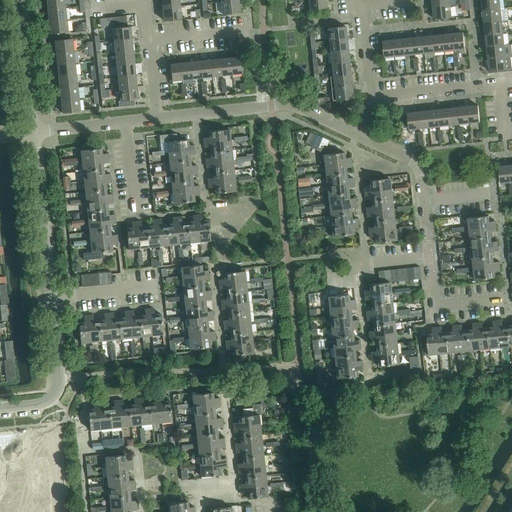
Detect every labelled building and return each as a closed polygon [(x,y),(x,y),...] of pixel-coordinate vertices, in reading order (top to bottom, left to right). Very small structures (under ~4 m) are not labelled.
[(46,0),(47,9),(65,7),(63,0),(46,0)] [(178,0),(161,0),(162,8),(180,6),(178,0)] [(238,0),(236,0),(221,2),(222,14),(239,12),(238,0)] [(324,0),(308,0),(309,10),(326,8),(324,0)] [(481,0),(483,11),(501,9),(501,10),(505,9),(503,0),(481,0)] [(180,6),(162,8),(163,20),(181,19),(180,6)] [(451,6),(433,7),(435,20),(452,18),(451,6)] [(47,9),(49,21),(66,19),(65,7),(47,9)] [(501,9),(483,11),(484,23),(502,21),(501,10),(501,9)] [(126,16),(111,18),(112,28),(114,41),(131,39),(130,27),(127,27),(126,16)] [(66,19),(49,21),(50,34),(67,32),(66,19)] [(502,21),(484,23),(486,35),(503,33),(502,21)] [(329,40),(346,38),(345,26),(328,28),(329,40)] [(453,33),(455,50),(465,49),(464,32),(453,33)] [(443,34),(445,51),(455,50),(453,33),(443,34)] [(487,47),(504,45),(503,33),(486,35),(487,47)] [(433,35),(435,52),(445,51),(443,34),(433,35)] [(423,36),(425,53),(435,52),(433,35),(423,36)] [(413,37),(415,54),(425,53),(423,36),(413,37)] [(403,38),(405,55),(415,54),(413,37),(403,38)] [(56,53),(73,51),(72,38),(54,40),(56,53)] [(346,38),(329,40),(330,52),(348,50),(346,38)] [(393,39),(395,56),(405,55),(403,38),(393,39)] [(131,39),(114,41),(115,53),(132,51),(131,39)] [(395,56),(393,39),(383,41),(385,57),(395,56)] [(504,45),(487,47),(488,59),(506,57),(504,45)] [(348,50),(330,52),(332,64),(349,62),(348,50)] [(56,53),(57,65),(75,63),(73,51),(56,53)] [(132,51),(115,53),(116,65),(134,63),(132,51)] [(230,58),(232,74),(242,73),(240,57),(230,58)] [(506,57),(488,59),(489,71),(507,69),(506,57)] [(220,59),(222,75),(232,74),(230,58),(220,59)] [(210,60),(212,76),(222,75),(220,59),(210,60)] [(200,61),(202,77),(212,76),(210,60),(200,61)] [(190,62),(192,78),(202,77),(200,61),(190,62)] [(192,78),(190,62),(180,63),(182,80),(192,78)] [(332,64),(333,75),(333,76),(350,74),(349,62),(332,64)] [(57,65),(58,77),(76,75),(75,63),(57,65)] [(134,63),(116,65),(118,77),(135,75),(134,63)] [(172,81),(182,80),(180,63),(170,64),(172,81)] [(333,76),(333,75),(329,76),(331,88),(351,86),(350,74),(333,76)] [(58,77),(59,89),(77,87),(76,75),(58,77)] [(135,75),(118,77),(119,88),(136,87),(135,75)] [(351,86),(331,88),(332,101),(353,99),(351,86)] [(61,101),(78,99),(77,87),(59,89),(61,101)] [(136,87),(119,88),(120,101),(137,99),(136,87)] [(316,98),(317,105),(329,103),(329,97),(316,98)] [(78,99),(61,101),(62,113),(80,111),(78,99)] [(467,106),(469,123),(480,122),(478,105),(467,106)] [(458,107),(459,124),(469,123),(467,106),(458,107)] [(459,124),(458,107),(448,108),(449,125),(459,124)] [(439,126),(449,125),(448,108),(438,109),(439,126)] [(430,127),(439,126),(438,109),(428,110),(430,127)] [(420,128),(430,127),(428,110),(418,112),(420,128)] [(420,128),(418,112),(408,113),(409,129),(420,128)] [(204,143),(230,140),(229,129),(208,131),(209,138),(203,138),(204,143)] [(168,152),(194,149),(194,145),(188,145),(187,139),(177,140),(176,133),(159,135),(160,143),(167,142),(168,152)] [(323,152),(329,141),(314,135),(309,146),(323,152)] [(230,140),(204,143),(204,148),(210,147),(211,152),(231,150),(230,140)] [(82,161),(108,158),(107,153),(101,154),(100,148),(91,149),(90,146),(80,147),(81,150),(82,161)] [(169,162),(190,160),(189,155),(195,154),(194,149),(168,152),(169,162)] [(231,150),(211,152),(211,158),(205,159),(206,163),(232,160),(231,150)] [(324,165),(351,162),(350,158),(344,158),(344,152),(323,154),(324,165)] [(83,171),(103,169),(102,164),(108,163),(108,158),(82,161),(83,171)] [(190,160),(169,162),(170,172),(196,169),(196,165),(190,165),(190,160)] [(232,160),(206,163),(206,168),(212,167),(213,173),(234,170),(232,160)] [(351,162),(324,165),(325,175),(346,173),(346,168),(351,167),(351,162)] [(511,182),(509,165),(499,167),(500,183),(511,182)] [(103,169),(83,171),(84,181),(110,178),(110,173),(103,174),(103,169)] [(196,169),(170,172),(171,182),(192,180),(191,175),(197,174),(196,169)] [(234,170),(213,173),(213,178),(208,178),(208,183),(235,181),(234,170)] [(346,173),(325,175),(326,185),(353,183),(352,178),(347,179),(346,173)] [(110,178),(84,181),(85,191),(105,189),(104,184),(111,183),(110,178)] [(309,178),(297,179),(298,187),(310,185),(309,178)] [(364,192),(390,189),(389,178),(369,181),(369,187),(363,188),(364,192)] [(192,180),(171,182),(172,193),(199,190),(198,185),(192,186),(192,180)] [(235,181),(208,183),(209,188),(215,188),(215,193),(236,191),(235,181)] [(353,183),(326,185),(328,196),(348,194),(348,188),(353,187),(353,183)] [(306,188),(298,189),(299,196),(307,196),(306,188)] [(105,189),(85,191),(86,201),(112,199),(112,194),(106,194),(105,189)] [(371,201),(391,199),(390,189),(364,192),(364,197),(371,196),(371,201)] [(199,190),(172,193),(174,203),(194,201),(193,195),(199,195),(199,190)] [(348,194),(328,196),(329,206),(355,203),(355,198),(349,199),(348,194)] [(112,199),(86,201),(87,211),(107,209),(107,204),(113,203),(112,199)] [(391,199),(371,201),(372,207),(365,208),(366,212),(392,209),(391,199)] [(355,203),(329,206),(330,216),(350,214),(350,209),(356,208),(355,203)] [(107,209),(87,211),(88,222),(115,219),(114,214),(108,215),(107,209)] [(392,209),(366,212),(366,217),(373,216),(373,222),(393,220),(392,209)] [(350,214),(330,216),(331,226),(357,223),(357,218),(351,219),(350,214)] [(187,222),(189,242),(200,241),(197,215),(192,216),(192,221),(187,222)] [(197,215),(200,241),(210,240),(208,220),(202,220),(201,215),(197,215)] [(470,229),(495,226),(495,221),(490,222),(489,216),(468,218),(470,229)] [(176,218),(179,244),(189,242),(187,222),(182,222),(181,217),(176,218)] [(167,224),(169,245),(179,244),(176,218),(172,218),(172,223),(167,224)] [(89,232),(109,230),(109,224),(115,224),(115,219),(88,222),(89,232)] [(156,220),(159,246),(169,245),(167,224),(162,225),(161,219),(156,220)] [(147,226),(149,247),(159,246),(156,220),(151,220),(152,226),(147,226)] [(393,220),(373,222),(374,228),(368,228),(368,233),(394,230),(393,220)] [(149,247),(147,226),(141,227),(141,221),(136,222),(138,248),(149,247)] [(138,248),(136,222),(131,222),(132,228),(126,228),(128,249),(138,248)] [(357,223),(331,226),(332,236),(335,236),(335,241),(349,239),(348,235),(353,234),(352,229),(358,228),(357,223)] [(471,239),(491,237),(491,232),(496,231),(495,226),(470,229),(471,239)] [(109,230),(89,232),(91,242),(117,239),(116,234),(110,235),(109,230)] [(394,230),(368,233),(369,237),(375,237),(375,242),(396,240),(394,230)] [(491,237),(471,239),(472,249),(498,247),(497,242),(492,242),(491,237)] [(117,239),(91,242),(92,252),(83,253),(84,260),(103,258),(102,251),(112,250),(111,245),(117,244),(117,239)] [(473,260),(493,257),(493,252),(498,251),(498,247),(472,249),(473,260)] [(493,257),(473,260),(474,269),(500,267),(499,261),(494,262),(493,257)] [(181,278),(208,275),(207,270),(202,271),(201,265),(180,267),(181,278)] [(500,267),(474,269),(475,280),(496,278),(495,272),(500,272),(500,267)] [(219,284),(245,282),(244,271),(224,273),(225,279),(218,280),(219,284)] [(181,278),(182,288),(203,285),(203,280),(208,280),(208,275),(181,278)] [(226,294),(246,292),(245,282),(219,284),(219,289),(226,288),(226,294)] [(370,291),(364,291),(363,291),(364,296),(391,293),(390,282),(385,283),(379,284),(369,285),(370,291)] [(203,285),(182,288),(183,298),(210,295),(210,290),(204,291),(203,285)] [(246,292),(226,294),(227,299),(221,300),(221,305),(247,302),(246,292)] [(313,293),(307,294),(308,304),(315,303),(313,293)] [(391,293),(364,296),(364,301),(371,300),(372,305),(392,303),(391,293)] [(7,295),(0,296),(0,297),(1,304),(8,303),(7,295)] [(210,295),(183,298),(185,308),(205,305),(205,301),(211,300),(210,295)] [(329,307),(355,305),(355,300),(349,301),(348,295),(328,297),(329,307)] [(247,302),(221,305),(222,309),(228,309),(229,314),(248,312),(247,302)] [(392,303),(372,305),(372,311),(366,311),(366,317),(393,314),(392,303)] [(205,305),(185,308),(186,318),(213,315),(212,310),(206,311),(205,305)] [(355,305),(329,307),(330,317),(351,315),(350,310),(356,310),(355,305)] [(149,309),(151,335),(162,334),(160,314),(154,315),(153,308),(149,309)] [(141,336),(151,335),(149,309),(143,310),(144,316),(139,316),(141,336)] [(121,339),(131,338),(128,311),(123,312),(124,318),(119,318),(121,339)] [(131,338),(141,336),(139,316),(133,317),(133,311),(128,311),(131,338)] [(248,312),(229,314),(229,320),(223,321),(223,325),(249,322),(248,312)] [(111,340),(121,339),(119,318),(113,319),(112,313),(108,314),(111,340)] [(101,341),(111,340),(108,314),(103,314),(103,320),(99,321),(101,341)] [(393,314),(366,317),(367,321),(373,320),(374,326),(394,324),(393,314)] [(91,342),(101,341),(99,321),(93,321),(92,315),(88,316),(91,342)] [(187,328),(208,326),(207,321),(213,320),(213,315),(186,318),(187,328)] [(331,328),(357,325),(357,321),(351,321),(351,315),(330,317),(331,328)] [(83,322),(78,323),(80,343),(91,342),(88,316),(82,316),(83,322)] [(488,328),(491,349),(500,348),(497,321),(493,322),(493,328),(488,328)] [(511,346),(509,326),(503,327),(502,321),(497,321),(500,348),(511,346)] [(231,334),(251,332),(249,322),(223,325),(224,330),(230,329),(231,334)] [(468,331),(470,351),(480,350),(477,323),(472,324),(473,330),(468,331)] [(491,349),(488,328),(483,329),(482,323),(477,323),(480,350),(491,349)] [(369,337),(395,334),(394,324),(374,326),(374,331),(368,332),(369,337)] [(357,325),(331,328),(332,338),(353,335),(352,331),(358,330),(357,325)] [(470,351),(468,331),(462,331),(462,325),(457,326),(460,352),(470,351)] [(208,326),(187,328),(188,339),(215,336),(214,331),(208,332),(208,326)] [(448,333),(450,353),(460,352),(457,326),(452,326),(453,332),(448,333)] [(450,353),(448,333),(442,334),(441,327),(437,328),(440,354),(450,353)] [(427,335),(428,348),(424,349),(424,356),(429,355),(440,354),(437,328),(432,328),(433,335),(427,335)] [(251,332),(231,334),(231,340),(225,341),(226,345),(252,342),(251,332)] [(376,346),(396,344),(395,334),(369,337),(369,342),(376,341),(376,346)] [(353,335),(332,338),(333,348),(360,345),(359,341),(353,342),(353,335)] [(215,336),(188,339),(189,349),(210,347),(209,341),(215,341),(215,336)] [(252,342),(226,345),(226,350),(232,349),(233,355),(253,353),(252,342)] [(396,344),(376,346),(377,351),(370,352),(371,357),(397,354),(396,344)] [(360,345),(333,348),(334,358),(355,356),(354,351),(360,350),(360,345)] [(371,357),(372,362),(378,361),(378,367),(399,364),(397,354),(371,357)] [(355,356),(334,358),(335,369),(362,366),(361,361),(355,361),(355,356)] [(410,356),(410,367),(418,367),(419,356),(410,356)] [(362,366),(335,369),(337,379),(357,377),(357,371),(362,371),(362,366)] [(15,372),(6,373),(6,379),(7,382),(13,381),(15,380),(16,376),(15,372)] [(193,405),(219,402),(218,397),(212,398),(212,393),(192,395),(193,405)] [(149,403),(151,424),(161,423),(158,396),(154,397),(154,403),(149,403)] [(158,396),(161,423),(172,421),(169,401),(164,401),(163,396),(158,396)] [(138,399),(141,425),(151,424),(149,403),(143,404),(143,398),(138,399)] [(128,406),(130,426),(141,425),(138,399),(133,399),(134,405),(128,406)] [(108,408),(111,428),(121,427),(117,401),(113,402),(114,407),(108,408)] [(117,401),(121,427),(130,426),(128,406),(123,406),(122,401),(117,401)] [(219,402),(193,405),(194,416),(214,414),(213,408),(219,407),(219,402)] [(100,430),(97,403),(93,404),(93,410),(87,410),(89,431),(100,430)] [(97,403),(100,430),(111,428),(108,408),(103,408),(102,403),(97,403)] [(214,414),(194,416),(195,426),(221,423),(221,418),(215,419),(214,414)] [(233,428),(259,425),(258,414),(238,417),(238,423),(233,424),(233,428)] [(195,426),(196,436),(216,434),(216,429),(222,428),(221,423),(195,426)] [(259,425),(233,428),(234,432),(239,432),(240,438),(261,435),(259,425)] [(36,430),(8,433),(11,458),(13,458),(39,455),(36,430)] [(8,433),(0,433),(0,460),(11,459),(11,458),(8,433)] [(216,434),(196,436),(197,446),(224,444),(223,438),(217,439),(216,434)] [(235,444),(236,449),(262,446),(261,435),(240,438),(241,443),(235,444)] [(224,444),(197,446),(198,457),(219,454),(218,449),(224,448),(224,444)] [(242,453),(242,458),(263,456),(262,446),(236,449),(236,453),(242,453)] [(198,457),(200,467),(226,464),(225,459),(219,459),(219,454),(198,457)] [(39,455),(13,458),(13,459),(14,471),(40,468),(39,455)] [(105,468),(132,465),(131,461),(125,461),(125,455),(104,458),(105,468)] [(237,464),(238,469),(264,466),(263,456),(242,458),(243,463),(237,464)] [(283,462),(284,472),(293,471),(292,462),(283,462)] [(226,468),(226,464),(200,467),(201,477),(221,475),(220,469),(226,468)] [(132,465),(105,468),(107,478),(127,476),(126,470),(132,470),(132,465)] [(244,473),(244,478),(265,476),(264,466),(238,469),(238,473),(244,473)] [(40,468),(14,471),(15,484),(41,481),(40,468)] [(107,478),(108,489),(134,486),(134,480),(128,481),(127,476),(107,478)] [(239,484),(240,489),(266,486),(265,476),(244,478),(245,484),(239,484)] [(41,481),(15,484),(17,496),(43,494),(41,481)] [(108,489),(109,498),(129,496),(128,491),(135,490),(134,486),(108,489)] [(266,486),(240,489),(240,494),(246,493),(247,499),(267,497),(266,486)] [(43,494),(17,496),(18,509),(44,506),(43,494)] [(109,498),(110,508),(136,506),(136,501),(130,501),(129,496),(109,498)] [(168,511),(193,511),(194,511),(194,510),(194,507),(188,508),(187,502),(167,504),(168,511)]
